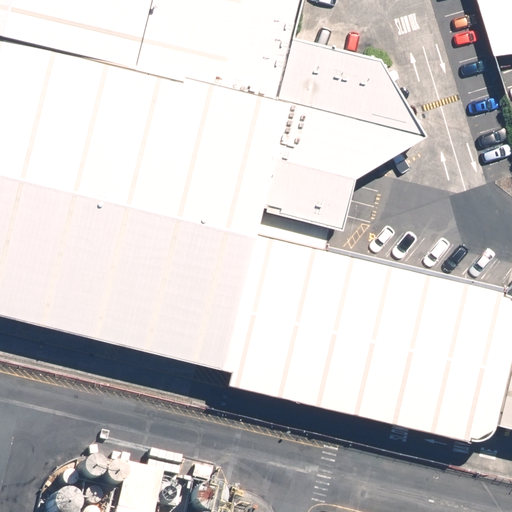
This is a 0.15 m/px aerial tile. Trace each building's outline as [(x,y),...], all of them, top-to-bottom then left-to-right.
[(0,0),(0,28),(429,133),(383,56),(296,37),(304,0),(0,0)] [(511,0),(477,0),(494,54),(511,50),(511,0)] [(0,309),(224,366),(257,229),(264,203),(344,225),(359,173),(429,133),(0,28),(0,309)] [(493,441),(498,421),(511,362),(511,289),(257,229),(224,366),(234,368),(231,379),(493,441)] [(511,362),(498,421),(511,423),(511,362)] [(109,511),(121,461),(64,449),(50,511),(109,511)]
